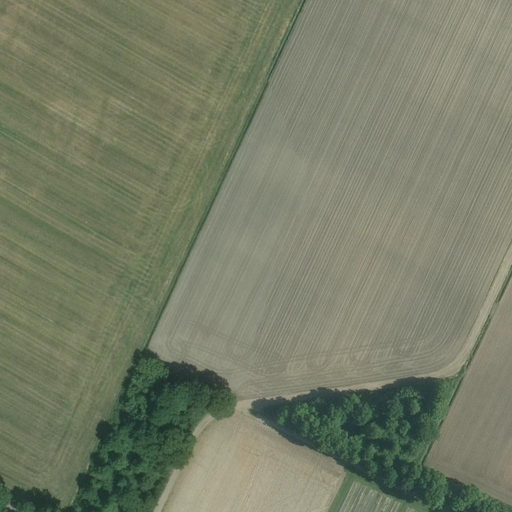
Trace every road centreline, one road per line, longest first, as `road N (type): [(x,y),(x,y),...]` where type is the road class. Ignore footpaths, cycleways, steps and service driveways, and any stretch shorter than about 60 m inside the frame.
road 1 (track): [(511,250),(450,374),(208,420),(159,511)]
road 2 (track): [(247,408),(453,511)]
